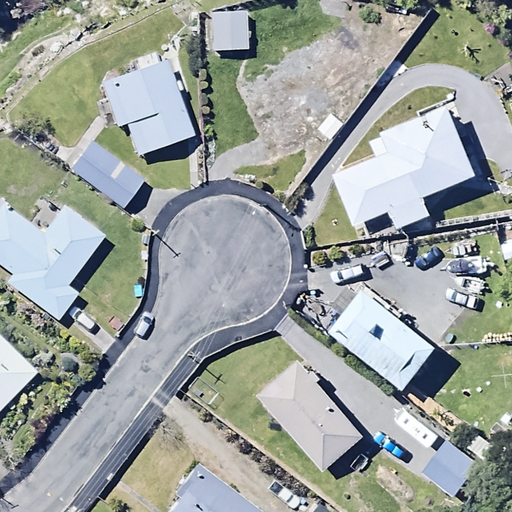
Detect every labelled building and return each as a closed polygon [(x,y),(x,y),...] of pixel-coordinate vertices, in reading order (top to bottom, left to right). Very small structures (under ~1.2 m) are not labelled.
[(238,25),(201,26),(201,65),(239,64),(238,25)] [(372,88),(341,30),(232,89),(264,147),(372,88)] [(194,141),(167,65),(97,90),(124,166),(194,141)] [(360,235),(490,181),(464,120),(335,174),(360,235)] [(135,192),(80,156),(60,186),(115,222),(135,192)] [(5,211),(0,217),(0,280),(56,324),(108,257),(61,221),(45,242),(5,211)] [(363,291),(325,338),(406,403),(444,356),(363,291)] [(0,424),(45,385),(0,334),(0,424)] [(364,439),(299,366),(251,408),(316,481),(364,439)] [(239,511),(190,470),(153,511),(239,511)]
